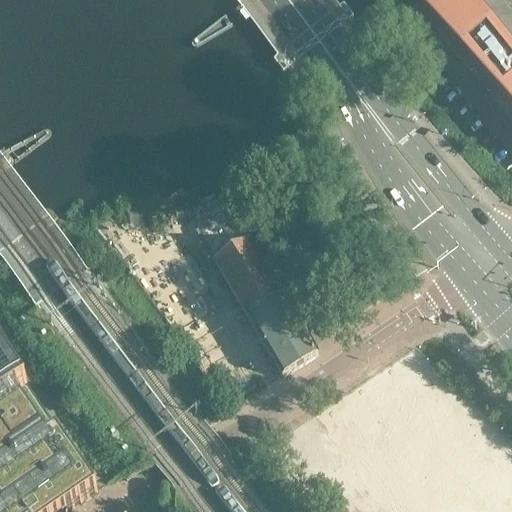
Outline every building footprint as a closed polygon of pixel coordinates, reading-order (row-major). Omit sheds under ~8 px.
[(237,10),(240,15),(253,8),(263,0),(247,0),(247,1),(237,10)] [(511,0),(423,0),(415,8),(511,116),(511,0)] [(4,157),(0,160),(0,174),(12,165),(13,164),(13,162),(13,161),(13,159),(12,158),(10,157),(8,157),(7,156),(5,157),(4,157)] [(203,220),(195,225),(198,231),(196,232),(199,235),(200,234),(209,250),(207,252),(213,262),(214,262),(215,263),(249,242),(248,240),(249,240),(230,208),(205,223),(203,220)] [(215,263),(214,264),(222,278),(247,321),(283,298),(250,241),(249,242),(215,263)] [(283,298),(247,321),(252,329),(282,380),(318,358),(283,298)] [(0,351),(0,511),(70,511),(97,493),(0,351)]
